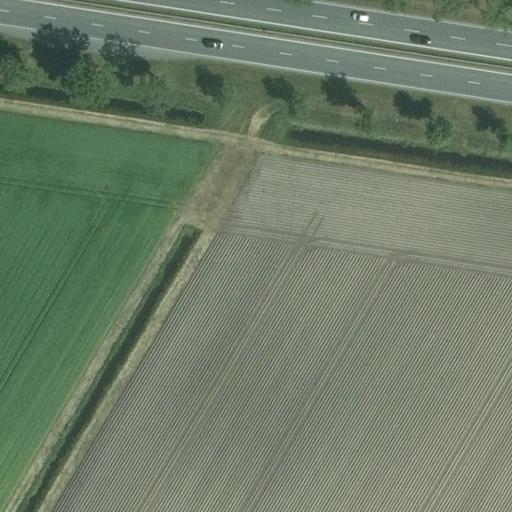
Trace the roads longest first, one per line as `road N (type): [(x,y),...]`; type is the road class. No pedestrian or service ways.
road 1 (trunk): [(0,7),(511,87)]
road 2 (trunk): [(511,43),(225,0)]
